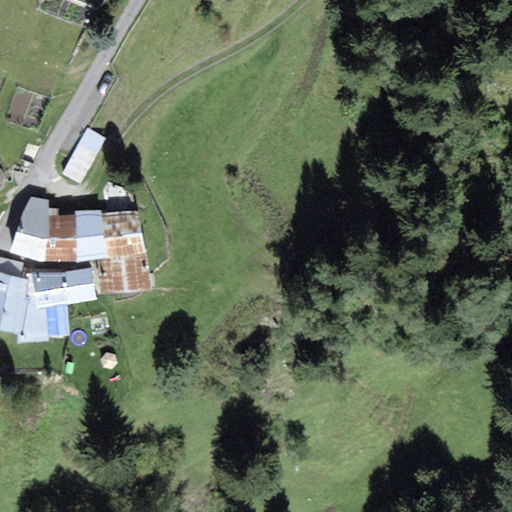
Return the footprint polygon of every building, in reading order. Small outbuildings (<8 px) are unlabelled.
[(107,138),(88,127),(62,172),(82,184),(107,138)] [(49,199),(33,195),(11,251),(41,260),(77,261),(76,215),(51,215),(49,199)] [(76,215),(77,261),(98,259),(109,257),(103,212),(102,208),(76,210),(76,215)] [(139,209),(103,212),(109,257),(148,250),(139,209)] [(109,257),(98,259),(99,267),(102,296),(154,289),(148,250),(109,257)] [(0,270),(21,277),(23,272),(25,262),(4,257),(0,257),(0,270)] [(97,298),(91,267),(68,270),(70,303),(97,298)] [(21,277),(0,270),(0,328),(20,332),(23,332),(29,297),(30,280),(21,277)] [(68,270),(23,272),(21,277),(30,280),(29,297),(37,297),(40,308),(47,307),(70,303),(68,270)] [(37,297),(29,297),(23,332),(20,332),(20,341),(50,340),(47,307),(40,308),(37,297)]
